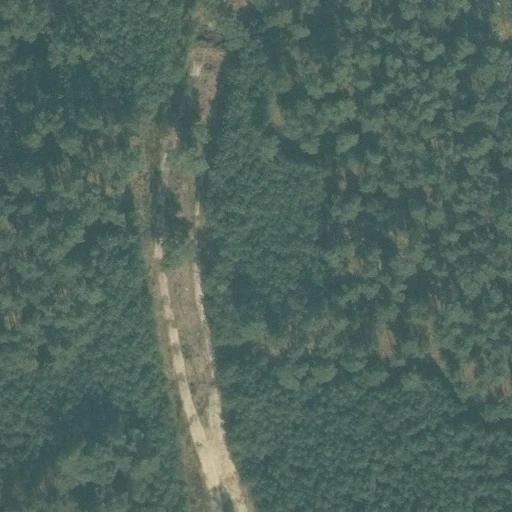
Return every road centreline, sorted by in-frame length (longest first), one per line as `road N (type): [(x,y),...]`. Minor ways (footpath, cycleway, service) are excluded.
road 1 (track): [(212,511),(153,235),(171,125),(219,0)]
road 2 (track): [(246,511),(198,285),(198,189),(245,0)]
